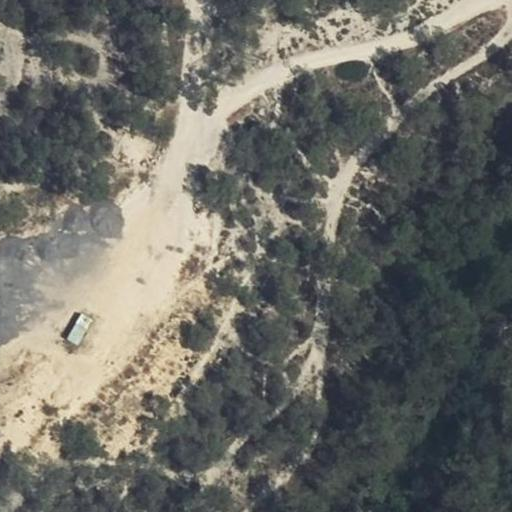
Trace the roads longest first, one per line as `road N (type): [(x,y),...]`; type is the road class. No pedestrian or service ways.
road 1 (track): [(189,134),(130,244),(99,356),(56,358),(44,327),(71,290)]
road 2 (track): [(491,0),(415,35),(278,72),(189,134)]
road 3 (track): [(189,134),(200,0)]
